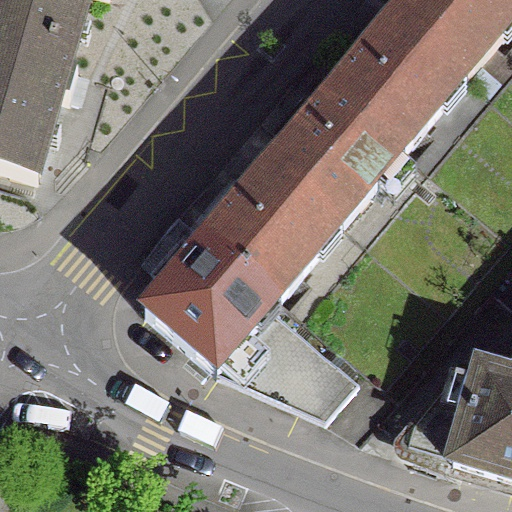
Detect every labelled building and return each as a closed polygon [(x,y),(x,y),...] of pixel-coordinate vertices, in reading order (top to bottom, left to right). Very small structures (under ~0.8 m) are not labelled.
[(0,0),(0,180),(32,190),(56,108),(64,110),(72,82),(64,79),(86,1),(86,0),(0,0)] [(511,0),(392,0),(378,17),(461,85),(511,23),(511,0)] [(378,17),(315,90),(399,161),(461,85),(378,17)] [(315,90),(252,162),(337,234),(399,161),(315,90)] [(232,185),(192,231),(277,304),(337,234),(252,162),(232,185)] [(138,300),(218,371),(322,426),(362,389),(269,313),(277,304),(192,231),(138,300)] [(511,358),(476,347),(440,459),(511,476),(511,358)]
